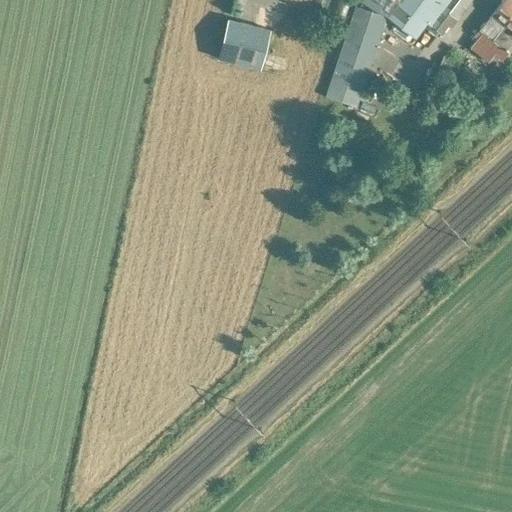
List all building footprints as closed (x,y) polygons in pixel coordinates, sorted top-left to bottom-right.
[(244,0),(241,16),(280,24),(284,7),(247,0),(244,0)] [(394,0),(385,12),(414,34),(424,21),(427,23),(439,7),(444,0),(394,0)] [(444,0),(439,7),(427,23),(441,34),(451,21),(454,23),(471,0),(444,0)] [(511,1),(510,0),(502,0),(493,11),(479,29),(474,36),(478,38),(470,47),(488,61),(496,52),(504,58),(508,52),(506,50),(511,42),(511,1)] [(227,18),(217,59),(261,69),(271,29),(229,19),(227,18)] [(369,89),(373,82),(358,75),(365,52),(360,50),(364,39),(346,33),(326,97),(349,104),(355,84),(369,89)]
